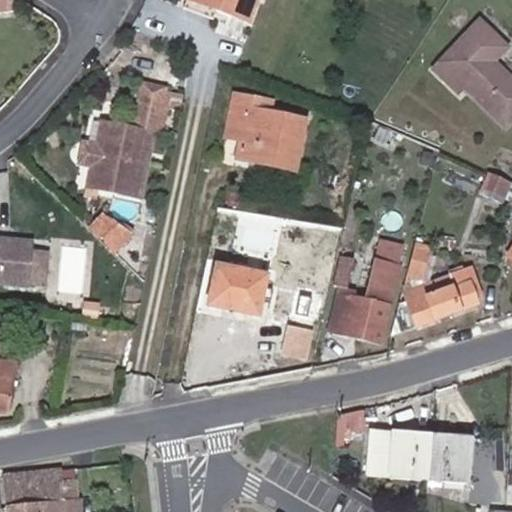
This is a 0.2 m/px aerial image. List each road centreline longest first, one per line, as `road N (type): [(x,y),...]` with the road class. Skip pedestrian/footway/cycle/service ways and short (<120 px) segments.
road 1 (residential): [(511,356),(192,416)]
road 2 (residential): [(192,416),(0,452)]
road 3 (residential): [(0,137),(103,14),(128,0)]
